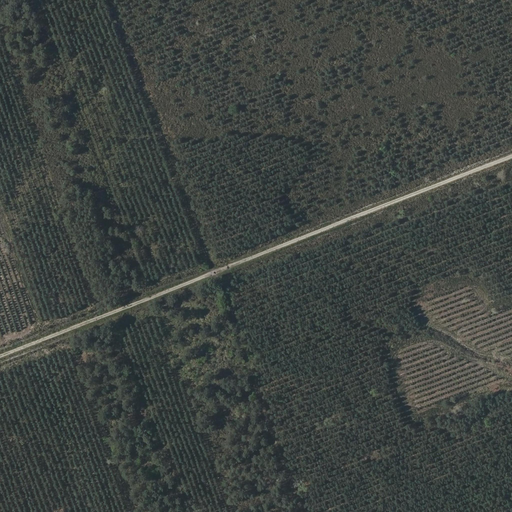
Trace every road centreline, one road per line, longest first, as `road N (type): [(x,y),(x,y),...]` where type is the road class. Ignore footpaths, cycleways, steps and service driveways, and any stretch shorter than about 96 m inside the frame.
road 1 (track): [(0,359),(511,158)]
road 2 (track): [(299,511),(216,274)]
